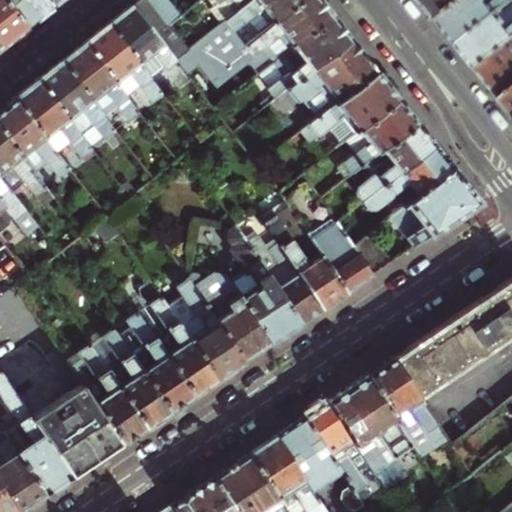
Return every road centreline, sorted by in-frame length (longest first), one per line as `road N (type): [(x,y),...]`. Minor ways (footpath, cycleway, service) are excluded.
road 1 (tertiary): [(511,228),(89,511)]
road 2 (secondary): [(511,183),(372,0)]
road 3 (residential): [(98,0),(0,77)]
